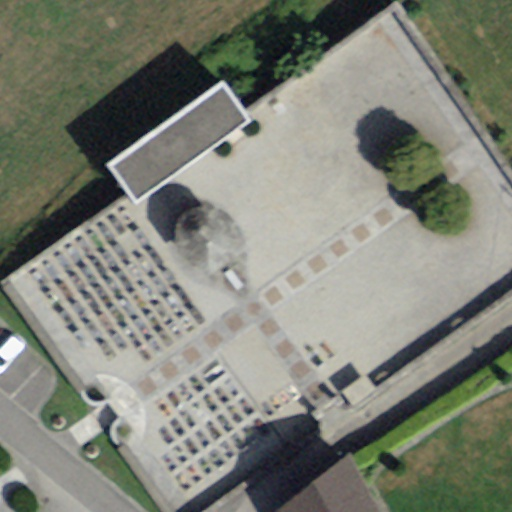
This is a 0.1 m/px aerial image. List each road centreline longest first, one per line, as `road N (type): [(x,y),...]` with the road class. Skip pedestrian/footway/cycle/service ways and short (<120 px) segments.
road 1 (residential): [(233,511),(511,316)]
road 2 (residential): [(109,511),(0,422)]
